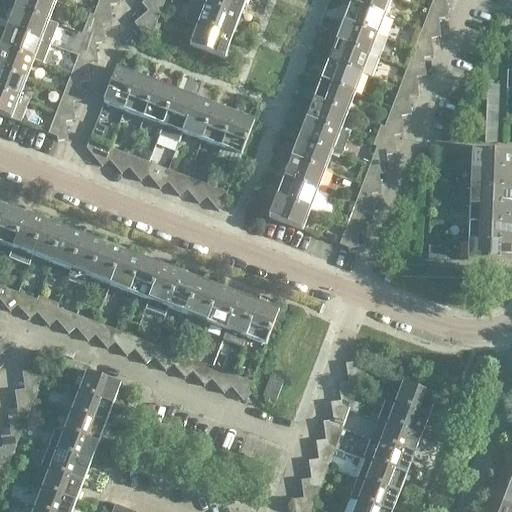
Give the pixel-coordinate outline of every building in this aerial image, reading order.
[(46,0),(19,0),(15,10),(49,23),(50,23),(57,4),(46,0)] [(102,20),(103,27),(113,25),(110,7),(109,1),(106,0),(100,0),(94,17),(102,20)] [(148,0),(142,6),(149,13),(153,10),(161,13),(166,0),(148,0)] [(198,0),(197,5),(239,21),(246,2),(241,0),(198,0)] [(352,0),(351,5),(385,18),(391,0),(352,0)] [(445,0),(434,0),(429,13),(438,16),(439,21),(448,20),(446,2),(445,0)] [(186,23),(198,28),(231,40),(239,21),(197,5),(193,4),(189,5),(190,9),(186,23)] [(343,25),(377,38),(385,18),(351,5),(343,25)] [(51,46),(58,27),(58,26),(50,23),(49,23),(15,10),(8,30),(51,46)] [(144,30),(154,33),(161,13),(153,10),(149,13),(135,25),(142,33),(144,30)] [(438,16),(429,13),(422,32),(431,36),(431,41),(441,39),(439,21),(438,16)] [(95,41),(95,46),(105,45),(103,27),(102,20),(94,17),(93,18),(90,16),(82,36),(95,41)] [(336,44),(370,57),(377,38),(343,25),(336,44)] [(198,28),(190,48),(224,61),(231,40),(198,28)] [(0,49),(35,62),(44,64),(51,46),(8,30),(0,49)] [(431,36),(422,32),(415,51),(423,54),(424,60),(433,59),(431,41),(431,36)] [(87,61),(88,65),(98,64),(95,46),(95,41),(82,36),(79,35),(71,54),(79,57),(87,61)] [(379,61),(370,57),(336,44),(328,64),(363,76),(372,80),(379,61)] [(0,49),(0,71),(27,82),(35,62),(0,49)] [(423,54),(415,51),(407,70),(415,73),(416,80),(426,78),(424,60),(423,54)] [(80,79),(80,85),(90,83),(88,65),(87,61),(79,57),(71,76),(80,79)] [(355,96),(363,76),(328,64),(321,83),(355,96)] [(415,73),(407,70),(400,90),(408,93),(409,99),(419,97),(416,80),(415,73)] [(0,93),(20,101),(27,82),(0,71),(0,93)] [(124,113),(137,79),(117,71),(104,105),(124,113)] [(72,99),(73,104),(83,103),(80,85),(80,79),(71,76),(64,95),(72,99)] [(144,120),(157,86),(137,79),(124,113),(144,120)] [(314,102),(348,115),(355,96),(321,83),(314,102)] [(144,120),(163,127),(176,94),(157,86),(144,120)] [(487,97),(499,97),(499,88),(487,88),(487,97)] [(408,93),(400,90),(392,109),(401,112),(401,119),(411,117),(409,99),(408,93)] [(0,116),(21,125),(29,104),(20,101),(0,93),(0,116)] [(163,127),(183,135),(196,101),(176,94),(163,127)] [(65,118),(66,124),(76,123),(73,104),(72,99),(64,95),(57,115),(65,118)] [(499,97),(487,97),(487,107),(498,107),(499,97)] [(202,142),(215,109),(196,101),(183,135),(202,142)] [(306,122),(340,135),(341,134),(348,115),(314,102),(306,122)] [(498,107),(487,107),(486,116),(498,116),(498,107)] [(202,142),(221,150),(234,116),(215,109),(202,142)] [(401,112),(392,109),(385,129),(393,132),(394,138),(404,136),(401,119),(401,112)] [(65,118),(57,115),(53,124),(49,135),(57,138),(58,143),(68,142),(66,124),(65,118)] [(221,150),(241,157),(255,124),(234,116),(221,150)] [(498,116),(486,116),(486,125),(497,126),(498,116)] [(299,141),(333,154),(333,153),(342,157),(350,137),(341,134),(340,135),(306,122),(299,141)] [(497,126),(486,125),(486,135),(497,135),(497,126)] [(374,147),(378,148),(386,151),(387,157),(396,156),(394,138),(393,132),(385,129),(381,127),(374,147)] [(497,135),(486,135),(486,144),(497,144),(497,135)] [(291,160),(325,173),(333,154),(299,141),(291,160)] [(90,142),(87,150),(102,168),(109,162),(107,159),(110,150),(90,142)] [(378,148),(377,149),(370,168),(378,171),(379,177),(389,175),(387,157),(386,151),(378,148)] [(107,159),(109,162),(122,176),(129,169),(126,166),(129,157),(110,150),(107,159)] [(472,172),(511,174),(511,155),(472,154),(472,172)] [(145,173),(149,165),(129,157),(126,166),(129,169),(141,183),(149,177),(145,173)] [(291,160),(284,180),(318,193),(325,173),(291,160)] [(165,181),(169,172),(149,165),(145,173),(149,177),(161,191),(168,184),(165,181)] [(378,171),(370,168),(363,186),(371,189),(372,196),(382,195),(379,177),(378,171)] [(184,188),(188,180),(169,172),(165,181),(168,184),(180,198),(187,192),(184,188)] [(511,174),(472,172),(471,190),(511,191),(511,174)] [(204,196),(207,187),(188,180),(184,188),(187,192),(199,206),(207,199),(204,196)] [(277,199),(311,212),(318,193),(284,180),(277,199)] [(371,189),(363,186),(355,206),(363,209),(364,215),(374,214),(372,196),(371,189)] [(224,203),(227,195),(207,187),(204,196),(207,199),(219,213),(227,207),(224,203)] [(470,208),(511,209),(511,191),(471,190),(470,208)] [(269,219),(303,232),(311,212),(277,199),(269,219)] [(363,209),(355,206),(348,226),(356,229),(357,235),(367,233),(364,215),(363,209)] [(469,226),(511,227),(511,209),(470,208),(469,226)] [(0,245),(13,250),(26,216),(6,209),(0,225),(0,245)] [(9,260),(29,267),(33,258),(32,258),(45,224),(26,216),(13,250),(9,260)] [(52,265),(65,231),(45,224),(32,258),(33,258),(52,265)] [(348,249),(349,254),(359,253),(357,235),(356,229),(348,226),(344,235),(340,246),(348,249)] [(469,243),(511,245),(511,227),(469,226),(469,243)] [(71,273),(84,239),(65,231),(52,265),(71,273)] [(68,281),(87,288),(88,289),(91,280),(90,280),(103,246),(84,239),(71,273),(72,273),(68,281)] [(468,263),(511,263),(511,245),(469,243),(468,263)] [(110,287),(123,254),(103,246),(90,280),(91,280),(110,287)] [(129,295),(142,261),(123,254),(110,287),(129,295)] [(129,295),(149,302),(162,268),(142,261),(129,295)] [(411,279),(412,268),(402,267),(402,279),(411,279)] [(168,310),(181,276),(162,268),(149,302),(145,313),(164,320),(168,310)] [(412,268),(411,279),(420,279),(421,268),(412,268)] [(421,268),(420,279),(430,280),(430,268),(421,268)] [(430,268),(430,280),(439,280),(440,269),(430,268)] [(440,269),(439,280),(449,281),(449,269),(440,269)] [(449,269),(449,281),(458,281),(458,270),(449,269)] [(458,270),(458,281),(477,282),(477,270),(458,270)] [(168,310),(188,317),(201,283),(181,276),(168,310)] [(188,317),(207,324),(220,291),(201,283),(188,317)] [(0,301),(11,314),(18,307),(15,303),(18,295),(0,287),(0,301)] [(220,291),(207,324),(226,332),(239,298),(220,291)] [(15,303),(18,307),(30,321),(38,315),(34,311),(38,302),(18,295),(15,303)] [(223,342),(242,349),(243,349),(246,339),(259,305),(239,298),(226,332),(227,332),(223,342)] [(54,318),(58,310),(59,306),(39,299),(38,302),(34,311),(38,315),(49,328),(57,322),(54,318)] [(279,313),(259,305),(246,339),(266,347),(279,313)] [(54,318),(57,322),(69,336),(76,329),(74,326),(77,317),(58,310),(54,318)] [(74,326),(76,329),(88,343),(96,337),(93,333),(96,325),(77,317),(74,326)] [(93,333),(96,337),(108,350),(115,344),(112,341),(116,332),(96,325),(93,333)] [(112,341),(115,344),(127,358),(135,352),(132,348),(135,339),(116,332),(112,341)] [(1,342),(0,341),(0,357),(11,348),(5,339),(1,342)] [(132,348),(135,352),(147,366),(154,359),(151,355),(154,347),(135,339),(132,348)] [(151,355),(154,359),(166,373),(174,367),(170,363),(174,354),(154,347),(151,355)] [(41,358),(40,353),(30,355),(33,373),(33,378),(42,381),(49,361),(41,358)] [(170,363),(174,367),(185,380),(193,374),(189,370),(193,361),(174,354),(170,363)] [(189,370),(193,374),(205,388),(212,381),(209,378),(212,369),(193,361),(189,370)] [(357,369),(356,364),(346,366),(349,384),(349,390),(357,393),(365,372),(357,369)] [(209,378),(212,381),(224,395),(232,389),(228,385),(232,376),(212,369),(209,378)] [(26,397),(34,401),(42,381),(33,378),(33,373),(23,374),(25,392),(26,397)] [(87,375),(79,395),(113,408),(121,388),(87,375)] [(249,393),(252,384),(232,376),(228,385),(232,389),(244,403),(251,396),(249,393)] [(271,378),(264,398),(276,402),(283,383),(271,378)] [(342,409),(350,412),(357,393),(349,390),(349,384),(339,385),(341,403),(342,409)] [(395,407),(429,419),(436,399),(403,387),(395,407)] [(19,417),(27,420),(34,401),(26,397),(25,392),(15,393),(18,411),(19,417)] [(72,414),(106,427),(113,408),(79,395),(72,414)] [(335,429),(343,432),(350,412),(342,409),(341,403),(331,405),(334,423),(335,429)] [(395,407),(388,426),(421,439),(429,419),(395,407)] [(19,417),(18,411),(8,413),(10,431),(11,436),(20,440),(27,420),(19,417)] [(72,414),(64,434),(98,447),(106,427),(72,414)] [(327,448),(335,451),(343,432),(335,429),(334,423),(324,424),(326,442),(327,448)] [(388,426),(380,445),(414,458),(421,439),(388,426)] [(4,456),(12,459),(20,440),(11,436),(10,431),(1,432),(3,450),(4,456)] [(64,434),(62,433),(55,431),(52,441),(51,441),(48,450),(56,454),(56,453),(91,466),(98,447),(64,434)] [(320,467),(328,470),(335,451),(327,448),(326,442),(317,444),(319,461),(320,467)] [(407,477),(414,458),(380,445),(371,442),(363,461),(364,461),(407,477)] [(4,456),(3,450),(0,450),(0,476),(8,480),(9,479),(5,478),(12,459),(4,456)] [(49,473),(83,486),(91,466),(56,453),(56,454),(49,473)] [(312,486),(321,490),(328,470),(320,467),(319,461),(309,463),(311,481),(312,486)] [(399,497),(407,477),(364,461),(357,481),(358,481),(399,497)] [(83,486),(49,473),(41,492),(76,505),(83,486)] [(0,476),(0,498),(1,499),(8,480),(0,476)] [(305,506),(313,509),(321,490),(312,486),(311,481),(302,483),(304,500),(305,506)] [(381,511),(393,511),(399,497),(358,481),(350,500),(358,503),(381,511)] [(511,487),(510,487),(502,506),(511,510),(511,487)] [(35,511),(73,511),(76,505),(41,492),(34,511),(35,511)] [(295,511),(312,511),(313,509),(305,506),(304,500),(294,502),(295,511)] [(354,511),(381,511),(358,503),(354,511)]
